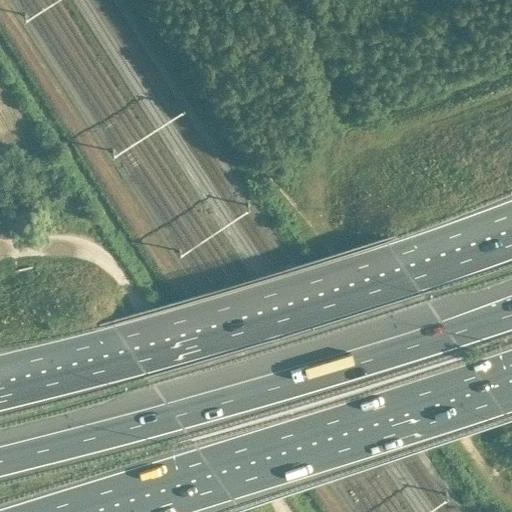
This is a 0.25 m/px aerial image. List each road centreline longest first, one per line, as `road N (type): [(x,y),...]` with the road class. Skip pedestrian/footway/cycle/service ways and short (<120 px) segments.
road 1 (track): [(503,511),(247,149),(156,0)]
road 2 (track): [(341,511),(162,260),(0,4)]
road 3 (motorway): [(511,227),(0,381)]
road 4 (motorway): [(511,313),(174,416),(0,459)]
road 5 (motorway): [(89,511),(511,377)]
road 6 (track): [(0,248),(67,239),(113,265),(287,511)]
road 7 (track): [(311,230),(306,50),(286,0)]
